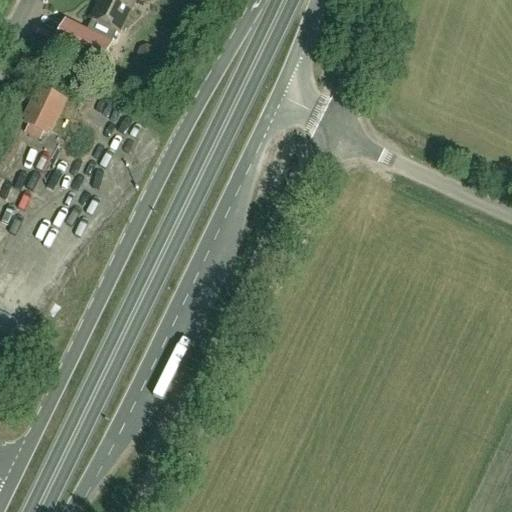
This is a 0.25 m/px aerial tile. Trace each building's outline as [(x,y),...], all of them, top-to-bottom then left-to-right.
[(120,34),(135,0),(102,0),(92,21),(120,34)] [(112,45),(64,21),(51,46),(99,70),(112,45)] [(42,130),(49,133),(64,101),(42,91),(26,124),(42,130)] [(241,213),(252,218),(275,167),(264,162),(241,213)] [(0,238),(1,239),(15,210),(0,201),(0,238)] [(137,313),(131,332),(143,336),(149,317),(137,313)]
